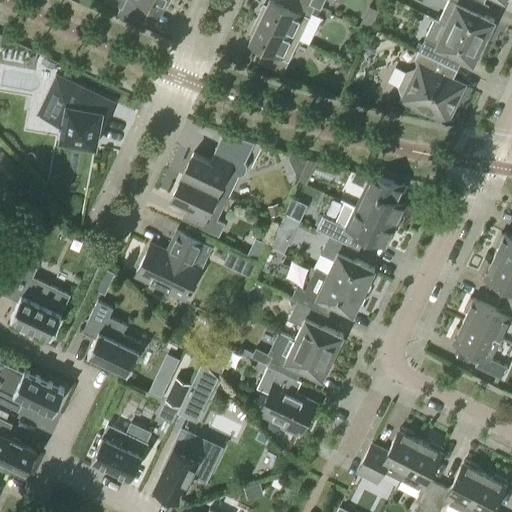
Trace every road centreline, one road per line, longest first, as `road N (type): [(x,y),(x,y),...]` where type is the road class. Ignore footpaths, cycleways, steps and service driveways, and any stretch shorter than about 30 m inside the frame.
road 1 (residential): [(148,511),(50,465),(90,379),(0,334)]
road 2 (residential): [(386,366),(511,113)]
road 3 (residential): [(105,238),(220,0)]
road 4 (residential): [(511,430),(386,366)]
